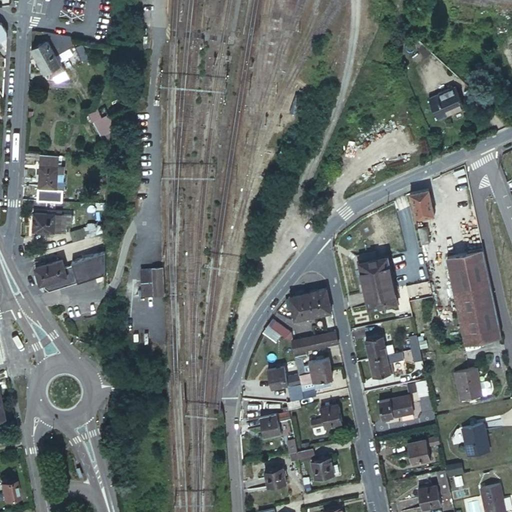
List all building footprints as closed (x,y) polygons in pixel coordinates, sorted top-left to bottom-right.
[(429,24),(435,25),(440,1),(434,0),(429,24)] [(72,33),(42,29),(47,38),(64,68),(82,59),(72,33)] [(428,41),(418,32),(414,36),(423,46),(428,41)] [(64,68),(47,38),(32,46),(49,77),(64,68)] [(432,93),(442,115),(469,103),(458,81),(432,93)] [(92,119),(100,133),(107,129),(103,112),(92,119)] [(437,151),(439,155),(447,152),(445,147),(437,151)] [(60,153),(41,152),(40,169),(39,176),(38,186),(64,187),(65,172),(59,171),(60,153)] [(428,188),(410,192),(416,216),(434,213),(428,188)] [(34,211),(34,229),(64,230),(65,222),(71,222),(72,213),(34,211)] [(106,228),(106,220),(90,224),(89,234),(106,228)] [(418,226),(421,242),(428,241),(430,238),(427,224),(418,226)] [(35,265),(41,282),(45,283),(46,285),(50,288),(54,287),(77,279),(106,271),(106,248),(71,259),(72,262),(64,265),(61,257),(35,265)] [(501,334),(482,248),(447,255),(466,341),(501,334)] [(360,260),(369,306),(397,300),(388,255),(360,260)] [(143,268),(144,295),(165,294),(164,268),(143,268)] [(323,311),(331,309),(327,288),(318,289),(323,311)] [(314,313),(323,311),(318,289),(310,291),(314,313)] [(294,317),(314,313),(310,291),(290,295),(294,317)] [(290,339),(292,339),(293,338),(291,331),(273,317),(269,323),(282,333),(290,339)] [(269,323),(264,331),(277,341),(282,333),(269,323)] [(329,345),(338,343),(336,330),(327,332),(329,345)] [(301,337),(304,350),(306,349),(329,345),(327,332),(301,337)] [(419,347),(416,334),(407,336),(410,349),(419,347)] [(365,338),(369,358),(386,354),(384,346),(382,335),(365,338)] [(293,338),(292,339),(294,352),(304,350),(301,337),(293,338)] [(384,346),(386,354),(393,352),(392,344),(384,346)] [(413,361),(422,359),(419,347),(410,349),(413,361)] [(304,350),(294,352),(298,372),(305,371),(304,364),(302,357),(307,356),(306,349),(304,350)] [(386,354),(369,358),(373,375),(390,372),(387,362),(404,358),(402,350),(393,352),(386,354)] [(314,369),(330,366),(329,356),(324,357),(323,354),(316,356),(317,359),(312,360),(313,363),(314,369)] [(304,364),(305,371),(314,369),(313,363),(304,364)] [(300,381),(298,372),(286,375),(284,364),(267,368),(271,385),(288,382),(288,384),(300,381)] [(332,375),(330,366),(314,369),(305,371),(298,372),(300,381),(300,382),(332,375)] [(455,371),(461,398),(482,394),(482,393),(479,381),(475,366),(455,371)] [(425,378),(416,380),(420,397),(428,395),(425,378)] [(479,381),(482,393),(489,392),(491,389),(489,381),(486,379),(479,381)] [(303,397),(316,394),(315,387),(302,389),(303,397)] [(379,401),(383,418),(390,416),(412,411),(408,395),(379,401)] [(288,400),(287,400),(288,407),(300,404),(299,398),(288,400)] [(310,419),(312,426),(324,423),(324,426),(341,423),(337,403),(321,407),(323,417),(310,419)] [(277,419),(290,416),(289,409),(276,412),(276,411),(259,414),(263,433),(279,430),(277,419)] [(467,425),(473,454),(494,450),(488,421),(467,425)] [(440,442),(438,435),(426,438),(426,439),(407,443),(411,463),(431,460),(427,445),(440,442)] [(297,450),(298,457),(315,454),(313,446),(297,450)] [(291,459),(298,457),(297,450),(290,451),(291,459)] [(312,459),(315,478),(334,474),(334,473),(339,473),(337,463),(332,465),(331,455),(312,459)] [(448,475),(464,473),(462,461),(446,464),(448,475)] [(283,465),(265,469),(269,487),(287,483),(283,465)] [(434,472),(436,480),(446,478),(444,470),(434,472)] [(0,478),(0,480),(4,498),(18,495),(15,478),(8,480),(7,477),(0,478)] [(477,488),(481,511),(502,511),(503,511),(497,483),(477,488)] [(418,488),(422,508),(441,504),(437,484),(418,488)]
